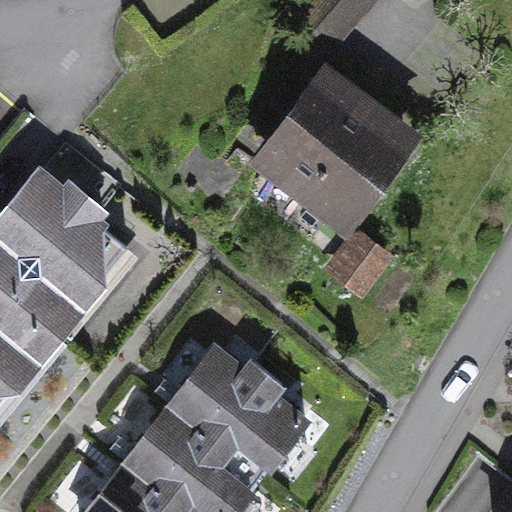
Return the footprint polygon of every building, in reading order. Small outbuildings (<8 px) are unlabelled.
[(298,0),(290,10),(332,47),(373,0),(298,0)] [(426,131),(326,54),(249,154),(348,231),(426,131)] [(51,167),(1,227),(95,303),(144,243),(51,167)] [(1,227),(0,228),(0,326),(46,363),(95,303),(1,227)] [(392,254),(359,228),(326,269),(359,296),(392,254)] [(0,326),(0,418),(46,363),(0,326)] [(210,348),(167,405),(262,477),(305,421),(210,348)] [(167,405),(123,461),(190,511),(234,511),(262,477),(167,405)] [(190,511),(123,461),(83,511),(190,511)]
